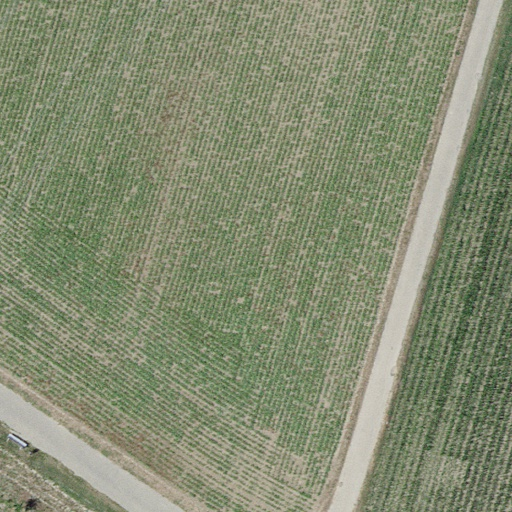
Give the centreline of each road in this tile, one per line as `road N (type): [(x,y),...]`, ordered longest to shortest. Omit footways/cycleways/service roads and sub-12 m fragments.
road 1 (track): [(341,511),(495,0)]
road 2 (residential): [(153,511),(0,402)]
